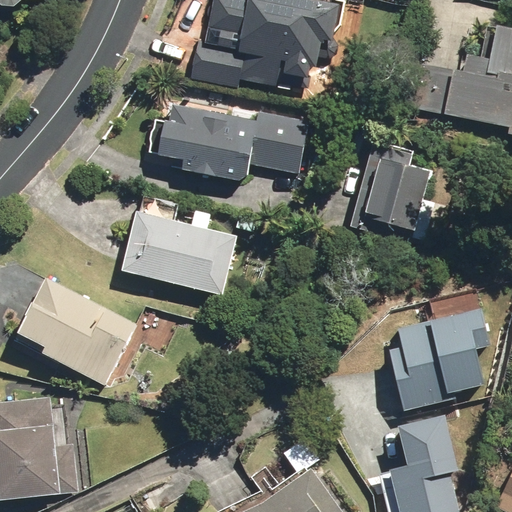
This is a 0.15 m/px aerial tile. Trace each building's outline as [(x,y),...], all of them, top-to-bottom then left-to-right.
[(0,0),(0,5),(6,6),(5,13),(26,14),(26,6),(52,7),(51,0),(0,0)] [(338,5),(308,0),(215,0),(208,43),(199,41),(192,77),(236,85),(237,77),(295,88),(298,75),(313,78),(316,65),(318,55),(328,57),(338,5)] [(426,65),(418,106),(511,126),(511,127),(510,136),(511,136),(511,25),(489,20),(483,52),(469,49),(464,73),(426,65)] [(170,104),(164,137),(259,154),(262,137),(309,146),(314,118),(262,108),(260,120),(170,104)] [(415,151),(376,139),(350,228),(366,232),(370,217),(421,231),(438,172),(411,164),(415,151)] [(241,231),(141,209),(128,274),(227,295),(241,231)] [(144,324),(48,274),(16,336),(111,386),(144,324)] [(403,347),(390,350),(405,409),(455,397),(454,391),(484,384),(476,349),(491,345),(483,311),(399,331),(403,347)] [(0,479),(1,500),(81,497),(79,442),(61,442),(60,397),(0,398),(0,479)] [(408,465),(396,468),(406,511),(462,511),(453,473),(465,470),(452,415),(399,428),(408,465)] [(344,511),(318,466),(238,511),(344,511)] [(511,511),(511,481),(500,508),(511,511)]
